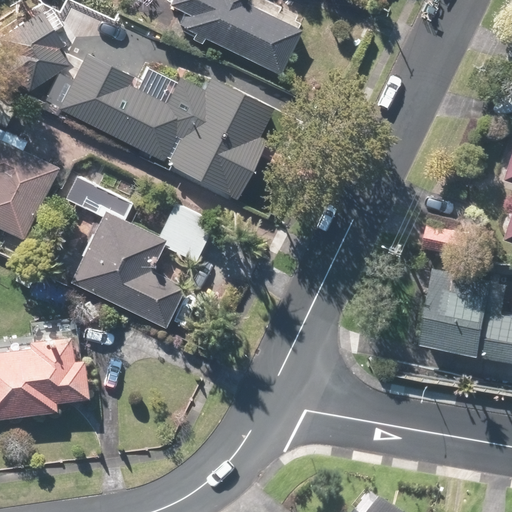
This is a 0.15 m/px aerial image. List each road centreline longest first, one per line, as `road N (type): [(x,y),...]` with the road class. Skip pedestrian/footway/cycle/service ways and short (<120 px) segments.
road 1 (unclassified): [(267,402),(459,0)]
road 2 (residential): [(511,445),(267,402)]
road 3 (unclassified): [(148,511),(215,478),(267,402)]
